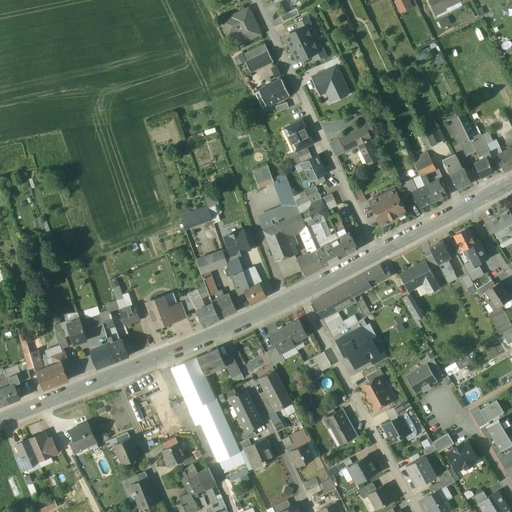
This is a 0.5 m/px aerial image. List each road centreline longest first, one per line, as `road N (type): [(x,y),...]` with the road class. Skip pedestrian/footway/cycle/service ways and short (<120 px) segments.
road 1 (secondary): [(300,295),(0,420)]
road 2 (residential): [(378,253),(258,0)]
road 3 (residential): [(300,295),(417,511)]
